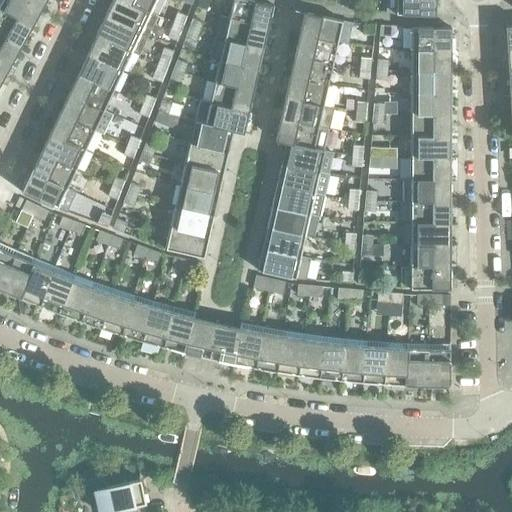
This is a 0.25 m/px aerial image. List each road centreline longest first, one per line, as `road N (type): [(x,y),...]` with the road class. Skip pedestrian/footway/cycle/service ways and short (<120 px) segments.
road 1 (residential): [(499,416),(470,427),(352,425),(198,405),(0,337)]
road 2 (residential): [(499,416),(491,389),(479,5)]
road 3 (residential): [(0,159),(79,0)]
